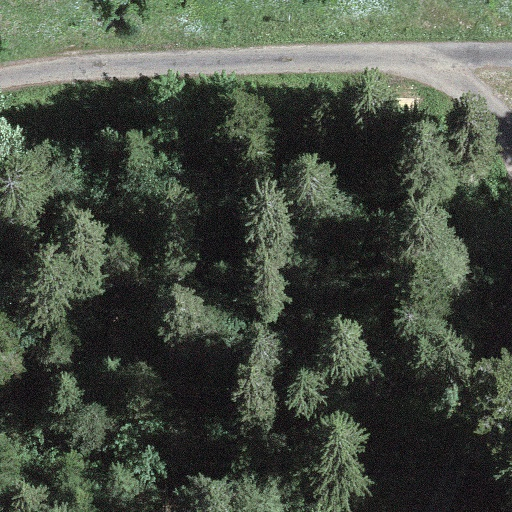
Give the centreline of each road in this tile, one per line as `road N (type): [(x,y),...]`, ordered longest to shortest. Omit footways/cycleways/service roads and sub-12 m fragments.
road 1 (track): [(511,56),(137,61),(0,77)]
road 2 (track): [(441,511),(511,328)]
road 3 (track): [(403,56),(482,104),(511,141)]
